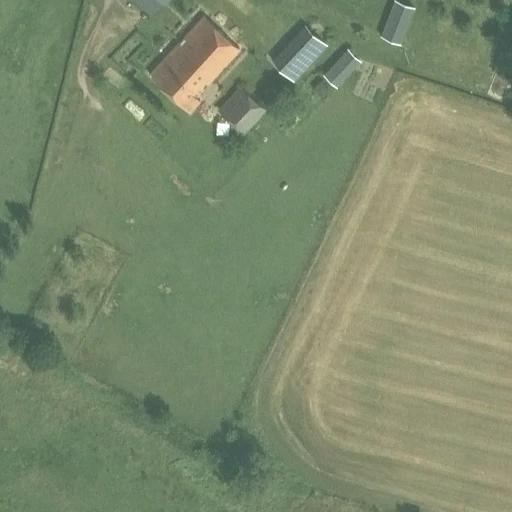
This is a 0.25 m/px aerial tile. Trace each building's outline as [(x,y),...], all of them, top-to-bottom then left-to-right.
[(136,0),(150,12),(161,0),(163,0),(164,0),(163,0),(136,0)] [(393,0),(381,34),(400,41),(415,4),(402,0),(393,0)] [(199,97),(195,94),(239,47),(204,14),(151,71),(190,107),(199,97)] [(294,79),(327,42),(304,21),(270,57),(294,79)] [(336,85),(361,59),(347,47),(323,72),(336,85)] [(320,93),(327,85),(323,81),(317,81),(313,85),(320,93)] [(267,108),(240,83),(219,106),(244,131),(267,108)] [(498,98),(511,105),(511,104),(511,92),(503,88),(498,98)]
